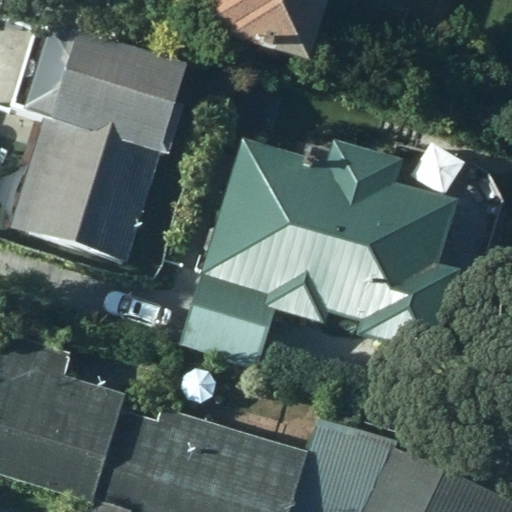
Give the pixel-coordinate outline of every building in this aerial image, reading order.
[(181,0),(220,11),(214,32),(235,38),(232,48),(315,72),(336,0),(181,0)] [(122,268),(183,73),(77,39),(50,123),(41,120),(6,232),(122,268)] [(314,171),(236,145),(193,290),(322,328),(326,316),(359,327),(355,341),(431,363),(455,280),(431,274),(451,209),(394,192),(404,157),(326,133),(314,171)] [(0,347),(0,477),(93,505),(119,416),(123,401),(59,382),(67,357),(3,337),(0,347)] [(155,426),(119,416),(93,505),(117,511),(288,511),(304,457),(159,415),(155,426)] [(360,511),(389,454),(393,443),(314,423),(304,457),(288,511),(360,511)] [(511,511),(389,454),(360,511),(511,511)]
